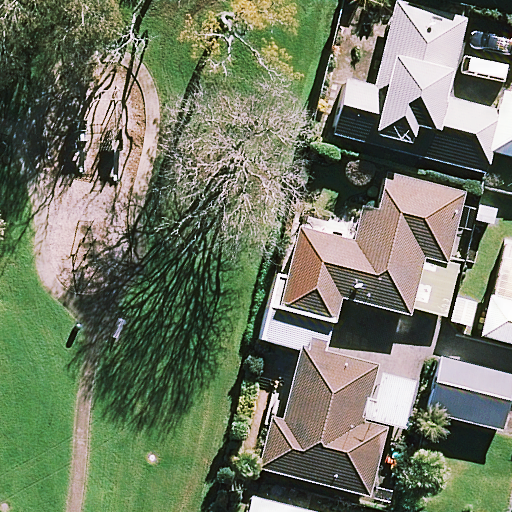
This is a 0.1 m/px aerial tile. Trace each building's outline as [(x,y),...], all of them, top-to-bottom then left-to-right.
[(488,152),(497,113),(444,99),(464,20),(384,0),(352,0),(320,133),(483,173),(488,152)] [(511,157),(511,90),(504,89),(497,113),(488,152),(511,157)] [(268,310),(330,325),(337,298),(442,325),(457,267),(444,263),(462,194),(383,174),(374,208),(362,205),(353,242),(289,226),(268,310)] [(511,256),(500,254),(479,336),(511,344),(511,256)] [(330,325),(268,310),(260,340),(298,350),(267,471),(366,497),(385,425),(400,429),(411,385),(370,374),(372,366),(323,353),(330,325)] [(511,376),(436,359),(424,413),(500,430),(511,376)] [(311,511),(250,497),(246,511),(311,511)]
